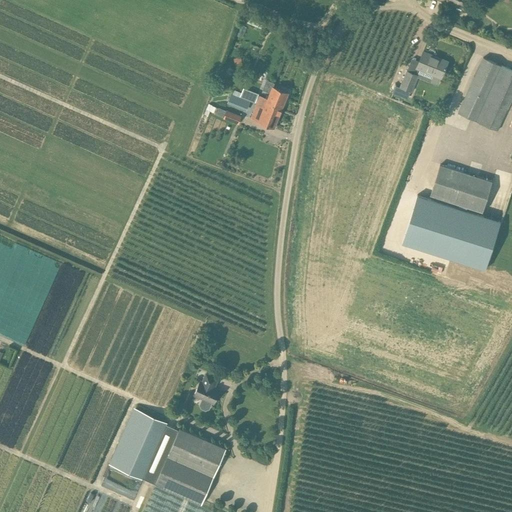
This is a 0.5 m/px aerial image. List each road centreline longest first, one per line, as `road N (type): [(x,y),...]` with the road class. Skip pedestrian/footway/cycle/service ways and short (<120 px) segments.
road 1 (track): [(270,511),(285,384),(278,290),(288,198)]
road 2 (unclassified): [(288,198),(308,97),(332,44),(361,13),(411,4)]
road 3 (unknown): [(481,42),(442,134),(487,152),(511,106)]
